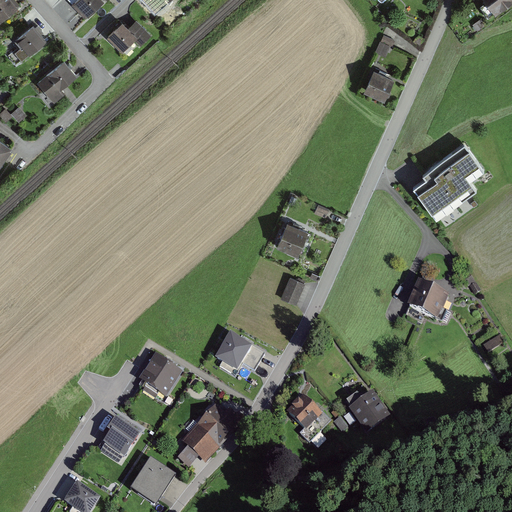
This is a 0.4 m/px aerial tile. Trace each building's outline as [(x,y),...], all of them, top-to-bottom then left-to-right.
[(0,0),(0,22),(16,10),(8,0),(0,0)] [(103,0),(102,0),(72,0),(68,4),(81,19),(103,0)] [(151,0),(167,15),(176,6),(169,0),(151,0)] [(511,0),(475,0),(487,17),(511,0)] [(45,40),(32,23),(12,39),(24,55),(45,40)] [(125,23),(111,36),(124,50),(132,42),(136,39),(143,46),(151,38),(137,23),(131,29),(125,23)] [(385,36),(383,44),(392,47),(394,39),(385,36)] [(74,76),(61,60),(34,83),(51,103),(63,93),(59,89),(74,76)] [(391,80),(369,71),(360,91),(382,100),(391,80)] [(24,116),(17,107),(10,113),(17,121),(24,116)] [(0,167),(14,148),(0,138),(0,167)] [(477,190),(470,181),(485,170),(470,150),(456,159),(453,153),(423,174),(426,178),(414,187),(437,219),(477,190)] [(328,211),(318,206),(315,212),(325,217),(328,211)] [(293,226),(287,224),(278,246),(302,256),(311,234),(298,229),(299,226),(294,223),(293,226)] [(463,278),(469,286),(474,283),(469,275),(463,278)] [(304,283),(289,277),(280,298),(295,305),(304,283)] [(448,297),(420,284),(407,318),(422,324),(426,316),(447,324),(450,315),(441,311),(448,297)] [(480,291),(476,285),(471,288),(475,294),(480,291)] [(266,357),(234,335),(217,359),(238,374),(244,365),(255,373),(266,357)] [(484,347),(488,353),(505,343),(501,337),(484,347)] [(182,374),(157,357),(140,382),(166,399),(182,374)] [(358,398),(349,404),(368,430),(385,417),(378,408),(381,405),(379,402),(377,403),(373,398),(363,405),(358,398)] [(321,416),(304,399),(289,414),(306,430),(301,435),(317,450),(326,441),(319,433),(331,423),(322,414),(321,416)] [(218,405),(182,442),(203,463),(242,423),(230,411),(227,414),(218,405)] [(347,427),(340,418),(335,422),(341,431),(347,427)] [(140,439),(115,422),(107,433),(112,436),(104,446),(125,460),(140,439)] [(177,479),(151,463),(132,492),(158,508),(177,479)] [(93,511),(101,501),(77,485),(64,504),(75,511),(93,511)]
